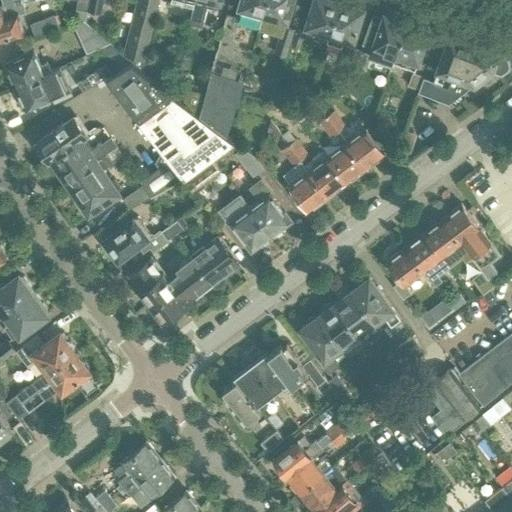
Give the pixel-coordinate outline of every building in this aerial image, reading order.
[(0,6),(0,39),(24,32),(18,14),(27,12),(24,2),(40,0),(2,0),(4,5),(0,6)] [(89,0),(87,10),(85,20),(90,23),(92,11),(101,12),(103,0),(89,0)] [(132,62),(131,62),(139,68),(141,69),(144,58),(145,59),(159,0),(135,0),(122,54),(133,56),(132,59),(132,62)] [(220,1),(220,0),(194,0),(194,4),(189,23),(202,27),(208,7),(217,9),(219,1),(220,1)] [(230,0),(225,17),(238,21),(259,27),(263,14),(266,0),(230,0)] [(292,0),(266,0),(263,14),(286,20),(292,0)] [(314,0),(306,26),(329,33),(339,0),(337,0),(314,0)] [(363,8),(353,5),(352,0),(351,0),(344,0),(343,1),(339,0),(329,33),(326,42),(341,47),(344,38),(353,41),(363,8)] [(85,20),(87,10),(76,8),(73,14),(85,20)] [(392,61),(407,20),(384,12),(373,44),(362,41),(354,66),(366,69),(371,54),(392,61)] [(60,27),(55,14),(30,23),(36,36),(60,27)] [(233,38),(238,21),(225,17),(205,90),(199,114),(205,119),(225,134),(226,134),(239,93),(252,51),(237,47),(239,39),(233,38)] [(407,20),(392,61),(415,69),(417,61),(418,62),(430,28),(407,20)] [(290,44),(295,27),(282,23),(272,53),(286,57),(290,44)] [(295,27),(290,44),(300,47),(305,30),(295,27)] [(108,44),(103,33),(100,31),(82,38),(89,53),(108,44)] [(463,69),(472,44),(453,37),(449,38),(437,69),(437,70),(433,81),(422,77),(418,88),(419,89),(418,92),(449,103),(451,102),(463,69)] [(463,69),(451,102),(492,71),(500,74),(503,72),(507,61),(505,57),(472,44),(463,69)] [(354,61),(358,48),(351,45),(347,59),(354,61)] [(8,76),(11,77),(16,87),(51,71),(46,61),(40,64),(34,50),(5,63),(6,65),(4,69),(8,76)] [(115,59),(119,69),(131,62),(132,62),(132,59),(133,56),(122,54),(115,59)] [(165,88),(171,63),(154,58),(153,61),(145,59),(144,58),(141,69),(148,75),(165,88)] [(148,75),(141,69),(139,68),(131,62),(119,69),(107,76),(113,84),(140,120),(173,94),(165,88),(148,75)] [(106,63),(77,81),(83,91),(112,72),(106,63)] [(55,101),(71,93),(59,67),(51,71),(16,87),(20,96),(18,100),(21,106),(25,107),(26,110),(54,97),(55,101)] [(418,88),(422,77),(413,74),(409,85),(418,88)] [(199,114),(205,90),(186,86),(182,102),(193,110),(199,114)] [(140,120),(162,150),(163,151),(205,119),(199,114),(193,110),(182,102),(179,99),(173,94),(140,120)] [(308,97),(292,109),(304,125),(320,113),(308,97)] [(326,115),(339,132),(346,127),(333,110),(326,115)] [(52,158),(82,136),(87,133),(74,114),(37,141),(50,159),(52,158)] [(331,137),(339,132),(326,115),(319,121),(331,137)] [(163,151),(162,150),(155,161),(159,166),(140,180),(143,184),(123,197),(130,207),(184,178),(211,157),(226,147),(235,140),(226,134),(225,134),(205,119),(163,151)] [(266,134),(271,140),(281,133),(270,119),(266,134)] [(346,142),(365,166),(384,152),(366,127),(346,142)] [(123,155),(111,136),(101,143),(100,142),(90,149),(82,136),(52,158),(67,181),(107,153),(113,162),(123,155)] [(289,144),(288,144),(300,160),(308,154),(296,138),(289,144)] [(226,147),(231,153),(240,147),(235,140),(226,147)] [(346,181),(365,166),(346,142),(327,156),(346,181)] [(285,178),(309,209),(327,195),(308,170),(305,165),(304,164),(300,160),(288,144),(281,150),(294,167),(283,174),(286,178),(285,178)] [(264,167),(255,155),(243,146),(235,152),(253,176),(264,167)] [(308,170),(327,195),(346,181),(327,156),(322,150),(304,164),(305,165),(308,170)] [(89,213),(120,191),(104,168),(113,162),(107,153),(67,181),(89,213)] [(123,155),(113,162),(118,170),(129,163),(123,155)] [(211,157),(184,178),(196,193),(206,186),(202,181),(220,168),(211,157)] [(259,198),(249,206),(271,235),(274,233),(277,234),(282,230),(282,227),(291,220),(261,180),(251,187),(259,198)] [(252,249),(261,242),(264,243),(270,239),(269,236),(271,235),(249,206),(239,213),(231,202),(221,209),(252,249)] [(461,203),(443,217),(462,243),(461,243),(472,258),(482,270),(483,271),(488,279),(489,278),(492,276),(497,272),(490,263),(500,255),(461,203)] [(140,248),(161,232),(162,231),(160,229),(154,233),(150,232),(138,215),(133,219),(133,218),(104,239),(119,258),(137,244),(140,248)] [(175,233),(181,228),(187,224),(181,217),(176,221),(169,226),(175,233)] [(424,231),(443,257),(450,266),(462,257),(466,262),(472,258),(461,243),(462,243),(443,217),(424,231)] [(166,239),(175,233),(169,226),(162,231),(161,232),(166,239)] [(424,231),(405,246),(424,271),(425,271),(435,285),(442,280),(438,275),(450,266),(443,257),(424,231)] [(152,250),(166,239),(161,232),(140,248),(143,252),(149,247),(152,250)] [(193,257),(212,282),(237,263),(236,261),(235,262),(225,248),(228,245),(221,236),(193,257)] [(393,285),(403,298),(411,292),(406,285),(424,271),(405,246),(386,260),(401,280),(393,285)] [(184,303),(212,282),(193,257),(178,268),(184,276),(171,286),(184,303)] [(184,303),(171,286),(151,258),(130,273),(164,318),(184,303)] [(478,287),(488,279),(483,271),(482,270),(472,278),(478,287)] [(0,318),(6,314),(34,294),(28,286),(29,282),(25,276),(20,275),(19,274),(0,287),(0,318)] [(354,287),(351,289),(376,323),(382,318),(389,327),(401,319),(369,276),(364,280),(358,280),(354,283),(354,287)] [(478,287),(483,294),(497,283),(492,276),(489,278),(488,279),(478,287)] [(335,301),(334,302),(366,343),(382,331),(376,323),(351,289),(347,292),(342,292),(336,296),(335,301)] [(449,301),(449,302),(454,309),(465,300),(460,293),(449,301)] [(49,314),(47,312),(47,308),(44,303),(39,301),(34,294),(6,314),(12,321),(5,326),(13,336),(20,332),(21,334),(49,314)] [(429,325),(453,308),(448,301),(445,298),(422,315),(429,325)] [(342,348),(348,356),(366,343),(334,302),(330,301),(322,307),(322,311),(317,314),(342,348)] [(322,357),(320,359),(329,371),(349,357),(348,356),(342,348),(317,314),(316,315),(312,314),(307,318),(305,323),(299,328),(322,357)] [(38,359),(48,371),(75,351),(74,350),(75,345),(71,340),(66,339),(60,331),(44,343),(37,335),(16,350),(29,366),(38,359)] [(511,331),(458,373),(483,405),(511,380),(511,331)] [(412,335),(395,348),(407,364),(424,352),(412,335)] [(0,342),(0,361),(16,350),(7,338),(0,342)] [(266,351),(265,352),(291,386),(299,379),(301,382),(310,375),(317,384),(316,385),(321,392),(330,385),(327,381),(310,358),(302,364),(287,344),(282,347),(280,344),(268,353),(266,351)] [(6,402),(22,423),(35,440),(46,432),(33,415),(23,403),(54,380),(62,391),(65,389),(69,390),(73,387),(74,382),(90,371),(89,369),(90,364),(86,359),(81,359),(75,351),(48,371),(6,402)] [(283,391),(291,386),(265,352),(250,363),(273,393),(281,388),(283,391)] [(400,356),(389,365),(396,374),(407,365),(400,356)] [(265,399),(273,393),(250,363),(234,375),(260,408),(260,409),(268,403),(265,399)] [(431,416),(446,436),(465,421),(464,419),(480,407),(450,368),(434,380),(436,383),(426,390),(440,409),(431,416)] [(327,381),(330,385),(342,400),(350,393),(336,374),(327,381)] [(252,415),(260,409),(260,408),(234,375),(233,376),(235,379),(222,388),(225,392),(222,394),(246,425),(254,418),(252,415)] [(384,402),(400,390),(393,381),(376,393),(384,402)] [(511,389),(493,405),(500,414),(511,404),(511,389)] [(0,439),(13,429),(0,412),(0,439)] [(282,423),(274,412),(267,417),(275,428),(282,423)] [(331,439),(340,433),(354,421),(348,414),(316,441),(316,440),(311,444),(304,435),(275,459),(287,474),(322,448),(322,447),(331,439)] [(483,414),(469,424),(477,433),(490,423),(483,414)] [(277,429),(260,442),(268,451),(284,438),(277,429)] [(340,433),(331,439),(336,446),(346,439),(340,433)] [(121,489),(161,457),(147,441),(122,461),(130,471),(120,480),(122,483),(119,486),(121,489)] [(436,452),(443,461),(456,451),(449,442),(436,452)] [(299,490),(323,471),(317,463),(328,455),(322,448),(287,474),(299,490)] [(397,477),(388,466),(391,463),(381,450),(372,457),(382,469),(380,481),(385,486),(397,477)] [(360,456),(351,464),(357,471),(366,463),(360,456)] [(150,494),(174,475),(161,457),(121,489),(124,492),(127,490),(130,493),(140,506),(152,497),(150,494)] [(346,478),(340,470),(334,462),(323,471),(299,490),(311,505),(346,478)] [(311,505),(317,511),(335,511),(336,511),(351,511),(365,501),(362,497),(346,478),(311,505)] [(511,478),(502,486),(511,499),(511,478)] [(377,484),(362,497),(365,501),(381,488),(377,484)] [(493,511),(511,511),(511,499),(502,486),(484,500),(492,509),(491,510),(493,511)] [(105,490),(96,497),(102,505),(111,497),(105,490)] [(193,511),(200,507),(187,490),(163,509),(156,501),(142,511),(193,511)] [(89,511),(92,511),(102,505),(96,497),(92,492),(81,500),(89,511)] [(383,503),(373,511),(374,511),(385,511),(398,503),(392,496),(383,503)] [(111,497),(102,505),(107,511),(117,504),(111,497)] [(53,511),(75,511),(68,501),(53,511)]
